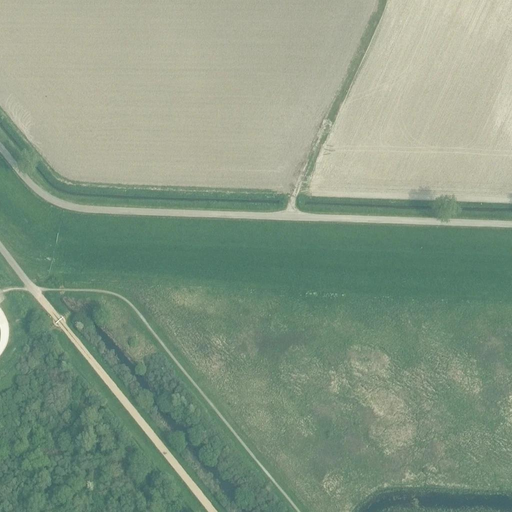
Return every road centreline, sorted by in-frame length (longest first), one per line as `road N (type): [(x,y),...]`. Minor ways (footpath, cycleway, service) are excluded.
road 1 (unclassified): [(511,224),(82,208),(48,198),(0,147)]
road 2 (track): [(285,216),(380,0)]
